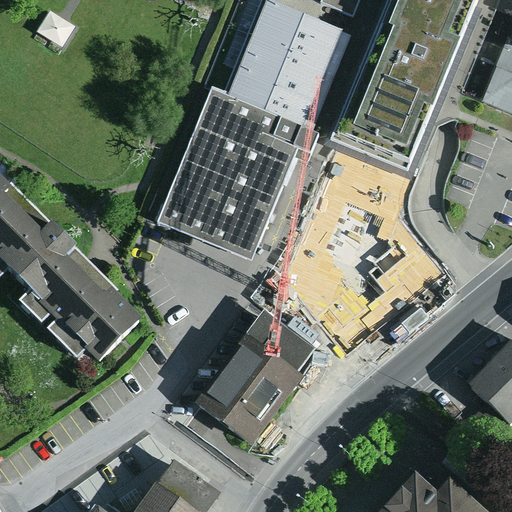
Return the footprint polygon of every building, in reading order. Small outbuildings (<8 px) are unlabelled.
[(239,0),(202,96),(211,99),(307,137),(355,15),(324,3),(316,0),(239,0)] [(483,15),(477,13),(410,179),(330,147),(390,0),(384,0),(324,149),(412,185),(483,15)] [(325,0),(324,3),(355,15),(360,0),(325,0)] [(482,0),(390,0),(330,147),(410,179),(477,13),(482,0)] [(62,23),(50,16),(37,37),(62,52),(75,31),(62,23)] [(511,45),(507,43),(484,109),(511,120),(511,45)] [(307,137),(211,99),(158,232),(251,269),(297,155),(311,161),(319,141),(307,137)] [(14,200),(0,186),(0,290),(8,282),(29,304),(20,312),(42,334),(50,326),(56,332),(47,340),(77,370),(85,363),(100,378),(145,333),(113,301),(105,308),(68,270),(77,261),(51,235),(43,244),(7,208),(14,200)] [(407,233),(338,196),(319,233),(336,242),(312,287),(383,325),(414,267),(395,256),(407,233)] [(313,360),(265,325),(199,416),(255,456),(305,387),(297,381),(313,360)] [(511,336),(471,380),(511,413),(511,336)] [(437,488),(416,468),(375,511),(489,511),(491,510),(450,473),(437,488)] [(145,511),(215,511),(221,505),(174,472),(145,511)]
